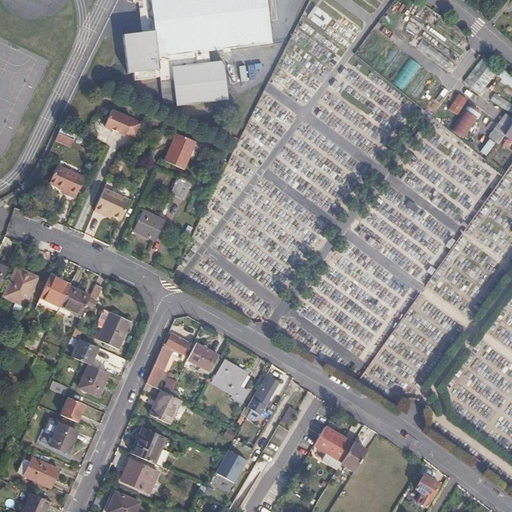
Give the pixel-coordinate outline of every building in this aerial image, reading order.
[(267,0),(133,0),(134,3),(143,2),(144,8),(140,8),(143,31),(123,34),(128,73),(135,72),(135,80),(161,78),(162,82),(175,80),(177,106),(228,100),(224,61),(222,61),(221,58),(215,59),(216,62),(210,63),(209,50),(273,43),(267,0)] [(465,50),(428,23),(419,34),(456,62),(465,50)] [(451,61),(422,39),(416,45),(446,68),(451,61)] [(389,80),(407,56),(395,47),(377,71),(389,80)] [(500,69),(483,56),(475,66),(464,81),(480,94),(500,69)] [(421,66),(411,58),(393,82),(404,90),(421,66)] [(511,77),(502,68),(496,74),(511,88),(511,77)] [(435,76),(426,69),(407,92),(417,100),(435,76)] [(467,99),(458,93),(448,109),(457,115),(467,99)] [(511,104),(494,93),(490,99),(511,114),(511,104)] [(482,112),(469,103),(450,129),(464,138),(482,112)] [(135,137),(142,123),(112,110),(104,126),(125,135),(126,133),(135,137)] [(511,121),(508,127),(499,121),(488,137),(498,144),(503,136),(511,141),(511,121)] [(67,145),(73,132),(61,127),(55,140),(67,145)] [(196,143),(177,133),(163,161),(184,170),(196,143)] [(495,143),(489,138),(480,151),(485,156),(495,143)] [(124,162),(127,155),(120,151),(117,159),(124,162)] [(82,182),(55,170),(47,188),(66,196),(65,200),(73,203),(82,182)] [(190,181),(178,176),(169,194),(182,200),(190,181)] [(126,205),(101,193),(91,217),(98,220),(100,217),(117,225),(126,205)] [(163,220),(142,211),(140,214),(138,213),(135,219),(137,220),(132,230),(154,240),(163,220)] [(37,277),(15,266),(2,295),(14,301),(11,307),(20,312),(24,306),(37,277)] [(71,282),(51,273),(41,294),(61,304),(69,286),(71,282)] [(94,284),(89,296),(89,297),(95,300),(101,287),(94,284)] [(69,286),(61,304),(59,307),(69,312),(79,291),(69,286)] [(89,296),(79,291),(69,312),(79,317),(89,297),(89,296)] [(128,321),(109,312),(97,340),(117,348),(128,321)] [(80,330),(75,328),(71,335),(77,338),(80,330)] [(146,383),(156,388),(173,349),(183,354),(188,345),(170,336),(165,345),(163,344),(146,383)] [(90,364),(98,347),(80,339),(73,357),(88,363),(90,364)] [(189,359),(210,371),(218,356),(196,344),(189,359)] [(241,404),(248,392),(239,386),(246,375),(225,362),(213,381),(222,387),(221,389),(227,393),(228,391),(232,393),(230,398),(241,404)] [(98,395),(108,372),(90,364),(88,363),(78,387),(98,395)] [(265,375),(252,398),(267,406),(280,384),(270,377),(265,375)] [(172,379),(166,393),(171,395),(177,382),(172,379)] [(65,394),(68,386),(53,380),(50,388),(65,394)] [(166,393),(161,390),(149,414),(169,423),(180,400),(171,395),(166,393)] [(79,422),(88,405),(71,397),(64,416),(79,422)] [(267,406),(252,398),(246,408),(261,416),(267,406)] [(282,419),(289,423),(296,411),(289,407),(282,419)] [(304,439),(313,445),(324,428),(301,414),(293,427),(306,435),(304,439)] [(78,430),(61,422),(51,445),(68,453),(78,430)] [(142,426),(131,452),(159,465),(171,439),(142,426)] [(324,428),(313,445),(326,453),(321,461),(336,470),(340,464),(352,444),(325,427),(324,428)] [(352,444),(340,464),(354,473),(367,453),(352,444)] [(234,483),(246,461),(227,450),(215,473),(234,483)] [(58,469),(32,458),(24,476),(50,487),(58,469)] [(154,469),(130,458),(120,479),(145,490),(154,469)] [(439,485),(423,476),(415,489),(421,493),(416,502),(425,508),(439,485)] [(133,511),(139,501),(115,491),(106,511),(107,511),(133,511)] [(43,511),(49,501),(32,493),(22,511),(43,511)]
